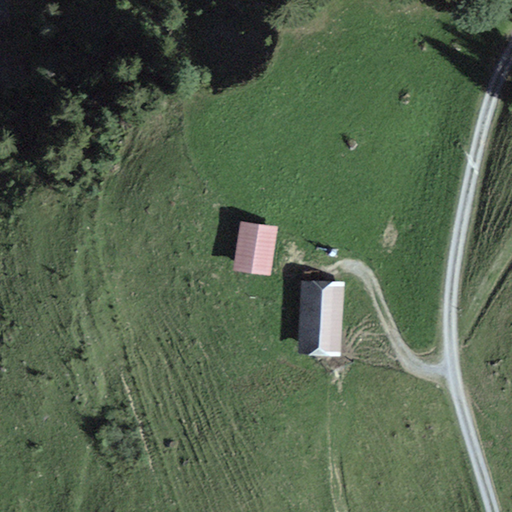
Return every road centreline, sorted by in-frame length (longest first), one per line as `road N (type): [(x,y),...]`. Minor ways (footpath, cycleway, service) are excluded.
road 1 (unclassified): [(511,61),(485,117),(456,267),(451,363),(495,511)]
road 2 (track): [(347,268),(366,276),(408,356),(424,367),(451,363)]
